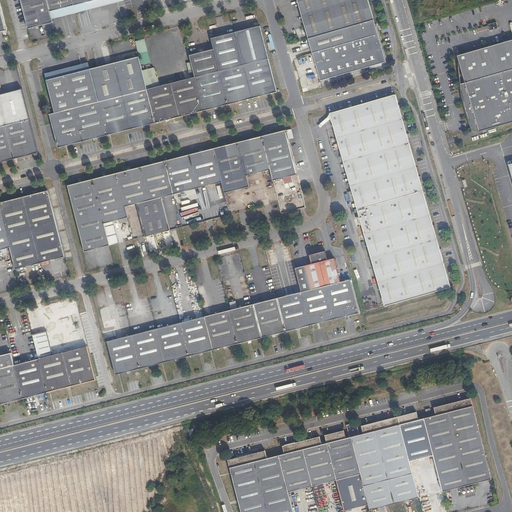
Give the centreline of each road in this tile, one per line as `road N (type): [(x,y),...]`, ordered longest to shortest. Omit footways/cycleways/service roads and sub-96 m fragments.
road 1 (unclassified): [(82,284),(317,220),(323,192),(299,110)]
road 2 (trunk): [(210,403),(511,327)]
road 3 (trunk): [(389,344),(138,408)]
road 4 (unclassified): [(297,101),(51,164)]
road 5 (unclassified): [(53,172),(299,110)]
road 6 (unclassified): [(23,55),(241,0)]
road 7 (trunk): [(0,462),(210,403)]
road 8 (trunk): [(0,457),(210,403)]
road 9 (trunk): [(138,408),(0,444)]
road 10 (trunk): [(138,408),(0,439)]
road 11 (unclassified): [(419,76),(458,210)]
road 12 (trunk): [(511,313),(389,344)]
road 13 (unclassified): [(299,110),(419,76)]
road 14 (unclassified): [(417,67),(297,101)]
road 15 (unclassified): [(473,295),(481,306),(489,293),(458,210)]
